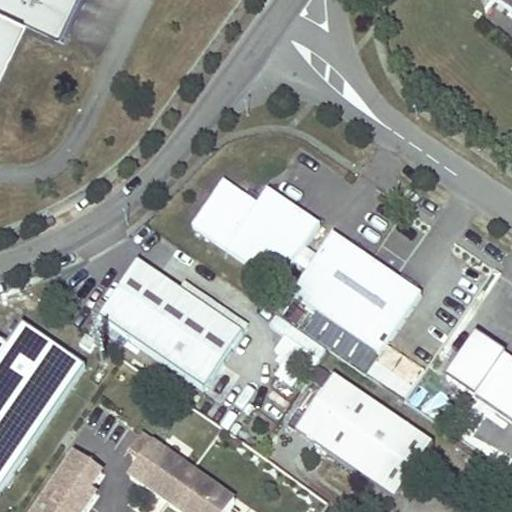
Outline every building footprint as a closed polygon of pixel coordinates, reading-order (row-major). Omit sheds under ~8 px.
[(0,0),(0,68),(24,19),(56,34),(72,0),(0,0)] [(511,0),(497,0),(495,4),(511,15),(511,0)] [(322,231),(269,196),(259,210),(224,186),(192,232),(281,292),(299,265),(302,260),(305,256),(322,231)] [(423,300),(334,241),(317,264),(311,273),(293,298),(382,360),(423,300)] [(305,256),(302,260),(299,265),(311,273),(317,264),(305,256)] [(143,267),(103,325),(207,396),(247,339),(143,267)] [(0,503),(89,373),(27,330),(12,352),(0,344),(0,503)] [(95,356),(102,346),(92,339),(85,349),(95,356)] [(511,373),(473,347),(449,382),(511,424),(511,373)] [(437,448),(337,380),(300,433),(399,502),(437,448)] [(144,466),(133,482),(176,511),(233,511),(238,506),(146,442),(134,459),(144,466)] [(105,479),(78,460),(42,511),(91,511),(99,500),(94,496),(105,479)]
